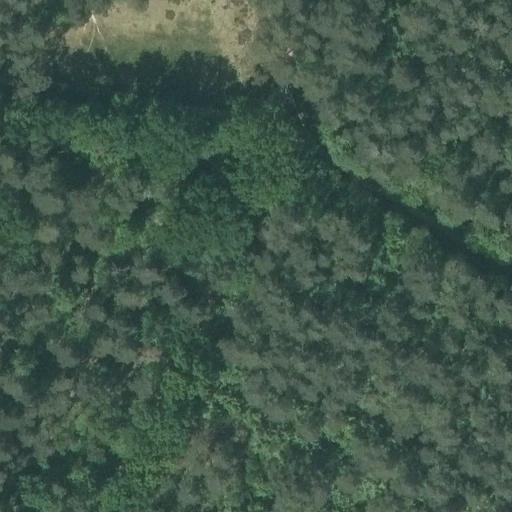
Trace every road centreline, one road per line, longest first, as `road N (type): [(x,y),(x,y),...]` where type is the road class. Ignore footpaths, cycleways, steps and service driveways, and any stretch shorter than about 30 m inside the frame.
road 1 (track): [(105,511),(306,175),(312,143)]
road 2 (track): [(0,78),(135,91),(312,143)]
road 3 (track): [(312,143),(511,261)]
road 4 (track): [(312,143),(331,0)]
